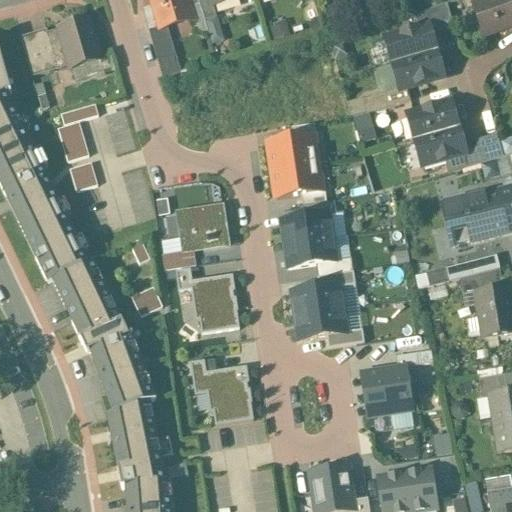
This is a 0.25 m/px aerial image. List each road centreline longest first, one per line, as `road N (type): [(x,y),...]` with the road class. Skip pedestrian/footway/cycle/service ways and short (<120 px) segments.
road 1 (residential): [(118,0),(156,129),(190,156),(227,170),(245,192),(275,359)]
road 2 (residential): [(0,278),(55,402),(80,511)]
road 3 (residential): [(275,359),(292,437),(311,444),(335,431),(337,404),(326,379)]
